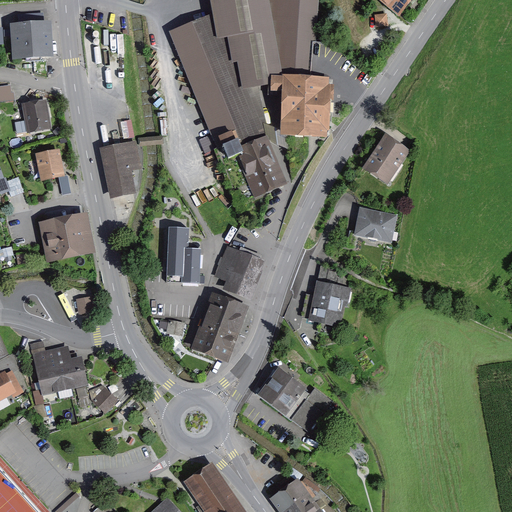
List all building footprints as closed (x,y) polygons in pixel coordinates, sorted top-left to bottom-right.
[(264,0),(262,48),(276,49),(274,91),(287,91),(287,82),(311,83),(311,79),(319,79),(321,50),(312,49),(315,0),(264,0)] [(380,0),(397,14),(407,0),(380,0)] [(376,16),(377,26),(387,25),(386,15),(376,16)] [(219,150),(216,151),(236,203),(280,184),(263,142),(268,140),(261,113),(223,17),(173,37),(219,150)] [(13,28),(15,57),(51,55),(49,26),(13,28)] [(324,89),(324,80),(319,79),(311,79),(311,83),(287,82),(287,91),(285,132),(323,133),(324,96),(331,96),(331,90),(324,89)] [(0,94),(0,102),(14,101),(14,93),(0,94)] [(29,121),(31,131),(49,128),(45,102),(24,106),(27,121),(29,121)] [(200,140),(205,153),(217,149),(211,135),(200,140)] [(386,140),(368,167),(387,179),(405,152),(386,140)] [(103,152),(112,196),(133,191),(128,169),(139,167),(134,146),(103,152)] [(38,156),(43,180),(62,176),(58,152),(38,156)] [(347,246),(354,248),(357,234),(390,241),(395,217),(362,211),(357,233),(350,231),(347,246)] [(47,227),(53,257),(87,250),(82,220),(47,227)] [(167,283),(200,284),(201,250),(188,249),(189,229),(169,228),(167,283)] [(0,257),(6,270),(17,265),(9,247),(0,251),(0,257)] [(228,249),(217,277),(226,281),(238,253),(228,249)] [(256,271),(259,262),(238,253),(226,281),(231,283),(228,290),(247,297),(257,272),(256,271)] [(318,332),(336,336),(345,290),(340,289),(343,273),(338,271),(338,270),(323,267),(316,297),(314,297),(314,301),(306,299),(302,317),(321,321),(319,332),(318,332)] [(76,297),(94,297),(94,287),(76,288),(76,297)] [(215,297),(206,321),(235,332),(244,308),(215,297)] [(78,301),(80,313),(93,311),(91,299),(78,301)] [(216,355),(226,358),(235,332),(206,321),(196,347),(193,346),(192,350),(214,359),(216,355)] [(170,322),(169,331),(181,334),(183,324),(170,322)] [(30,344),(32,351),(45,348),(43,342),(30,344)] [(37,356),(44,391),(83,382),(79,362),(71,364),(69,353),(65,354),(65,350),(37,356)] [(321,412),(322,413),(331,401),(315,389),(310,395),(279,372),(271,382),(269,380),(262,390),(264,391),(260,397),(302,428),(304,425),(308,429),(321,412)] [(3,375),(0,376),(0,399),(12,392),(14,395),(22,391),(12,373),(5,377),(3,375)] [(105,390),(94,401),(105,411),(116,401),(105,390)] [(48,420),(50,427),(62,423),(59,415),(48,420)] [(347,446),(357,440),(351,430),(341,436),(347,446)] [(191,482),(211,511),(239,511),(210,469),(191,482)] [(276,499),(286,511),(315,511),(311,506),(320,499),(316,494),(320,489),(305,479),(302,483),(297,487),(295,485),(276,499)] [(52,511),(62,511),(80,496),(76,491),(53,511),(52,511)] [(179,511),(168,498),(152,511),(179,511)] [(113,511),(104,502),(93,511),(113,511)]
